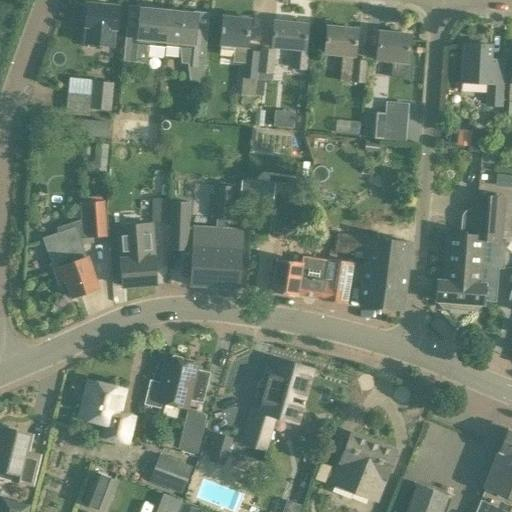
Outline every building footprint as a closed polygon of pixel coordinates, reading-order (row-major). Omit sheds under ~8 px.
[(117,6),(86,3),(84,27),(86,27),(84,44),(112,46),(114,30),(115,30),(117,6)] [(165,46),(166,42),(169,11),(140,8),(140,6),(128,5),(122,62),(146,64),(148,46),(165,47),(165,46)] [(196,12),(196,14),(169,11),(166,42),(165,46),(178,47),(181,64),(187,64),(189,81),(202,82),(209,13),(196,12)] [(222,16),(219,45),(218,54),(232,56),(232,61),(243,62),(240,95),(241,95),(240,102),(253,103),(254,100),(253,99),(258,51),(246,49),(246,48),(249,19),(222,16)] [(271,47),(292,49),(290,68),(306,70),(308,51),(304,50),(306,25),(274,21),(271,47)] [(323,53),(341,55),(339,81),(364,83),(366,60),(353,58),(356,30),(326,27),(323,53)] [(407,63),(410,35),(379,32),(376,60),(392,62),(391,77),(404,78),(406,63),(407,63)] [(501,106),(503,61),(490,60),(491,45),(462,44),(460,82),(487,84),(485,106),(501,106)] [(253,99),(254,100),(259,100),(260,93),(261,93),(262,81),(273,82),(274,72),(273,71),(275,49),(259,47),(258,51),(253,99)] [(89,93),(88,108),(110,110),(113,82),(91,79),(89,93)] [(88,108),(89,93),(67,91),(65,111),(88,113),(88,108)] [(262,126),(264,112),(255,111),(254,125),(262,126)] [(384,140),(387,113),(365,111),(362,138),(384,140)] [(333,130),(356,134),(358,121),(335,117),(333,130)] [(108,138),(109,122),(83,120),(81,136),(108,138)] [(155,129),(145,128),(144,141),(153,142),(155,129)] [(470,132),(458,130),(457,144),(469,145),(470,132)] [(105,172),(107,145),(94,143),(92,171),(105,172)] [(511,176),(499,175),(498,185),(511,186),(511,176)] [(274,182),(240,178),(238,202),(271,206),(274,182)] [(231,219),(233,186),(215,184),(212,217),(215,217),(227,218),(231,219)] [(461,234),(446,233),(442,281),(436,280),(435,301),(439,301),(442,304),(450,305),(450,308),(452,310),(464,311),(467,309),(467,306),(475,307),(478,304),(483,305),(485,284),(481,284),(482,267),(502,268),(504,240),(500,239),(503,196),(475,193),(473,224),(465,223),(463,224),(462,225),(461,226),(461,227),(461,234)] [(169,198),(151,197),(151,220),(168,221),(169,198)] [(106,234),(103,202),(101,203),(84,204),(87,236),(106,234)] [(189,286),(237,289),(241,230),(227,229),(227,218),(215,217),(214,229),(193,227),(193,229),(187,228),(188,205),(170,204),(168,248),(192,249),(189,286)] [(133,223),(116,224),(117,244),(124,244),(125,259),(120,259),(122,286),(155,284),(153,257),(146,257),(145,242),(153,242),(152,222),(133,223)] [(56,234),(42,239),(53,269),(52,269),(58,285),(65,283),(71,298),(98,288),(87,257),(86,257),(79,238),(79,237),(75,227),(56,234)] [(410,244),(367,238),(367,235),(336,230),(333,250),(355,254),(354,257),(365,258),(359,305),(402,311),(410,244)] [(346,304),(352,263),(326,258),(326,260),(302,256),(301,263),(276,259),(270,292),(296,296),(296,294),(320,298),(320,300),(346,304)] [(207,410),(222,347),(174,335),(159,399),(207,410)] [(296,423),(311,370),(275,359),(259,411),(252,409),(242,442),(264,449),(273,416),(296,423)] [(79,418),(105,424),(102,436),(127,442),(133,417),(119,414),(124,390),(88,381),(79,418)] [(205,418),(186,413),(176,451),(195,456),(205,418)] [(31,485),(37,461),(25,458),(31,436),(0,427),(0,469),(14,473),(12,480),(31,485)] [(511,511),(511,431),(507,429),(483,488),(484,489),(474,511),(511,511)] [(215,432),(207,460),(224,465),(232,437),(215,432)] [(395,453),(350,435),(331,483),(376,500),(395,453)] [(192,465),(159,453),(148,480),(181,493),(192,465)] [(94,472),(81,504),(100,511),(112,479),(94,472)] [(445,511),(451,496),(412,482),(401,511),(445,511)] [(31,511),(32,507),(7,501),(4,511),(31,511)]
